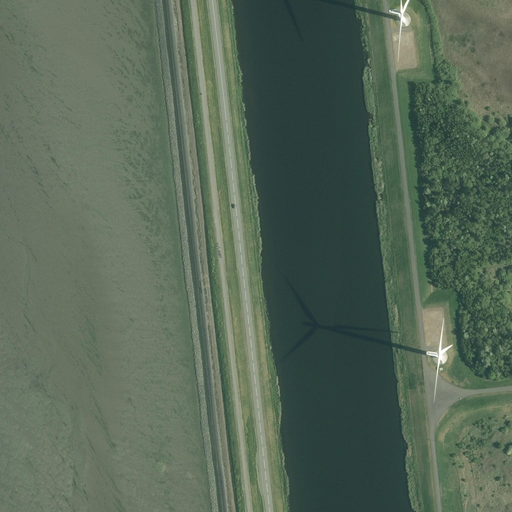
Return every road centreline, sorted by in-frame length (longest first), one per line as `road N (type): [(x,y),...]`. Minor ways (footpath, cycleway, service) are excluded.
road 1 (trunk): [(269,511),(211,0)]
road 2 (unclassified): [(248,511),(191,0)]
road 3 (unclassified): [(429,398),(384,0)]
